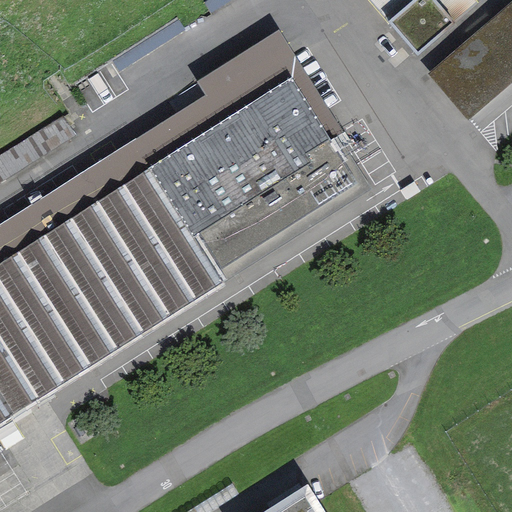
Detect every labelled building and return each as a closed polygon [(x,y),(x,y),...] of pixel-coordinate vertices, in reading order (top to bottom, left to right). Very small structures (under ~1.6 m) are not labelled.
[(216,0),(206,5),(212,18),(249,0),(216,0)] [(379,0),(415,44),(469,0),(379,0)] [(511,0),(506,0),(423,70),(467,122),(511,84),(511,0)] [(217,87),(0,225),(0,466),(24,451),(6,424),(393,178),(294,23),(210,76),(217,87)] [(349,511),(331,483),(284,511),(349,511)]
